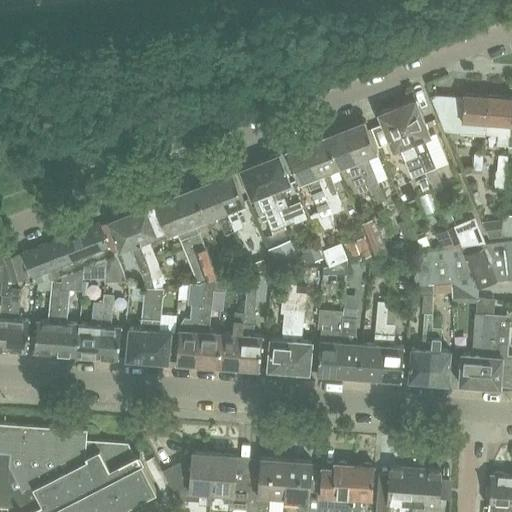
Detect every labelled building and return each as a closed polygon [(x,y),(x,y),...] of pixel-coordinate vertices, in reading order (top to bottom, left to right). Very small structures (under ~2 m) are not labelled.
[(434,94),(432,95),(445,129),(461,130),(474,131),(485,132),(486,120),(489,94),(464,92),(464,97),(434,94)] [(486,120),(485,132),(499,133),(498,142),(508,143),(509,135),(510,122),(511,97),(511,95),(489,94),(486,120)] [(416,96),(397,103),(421,163),(424,171),(436,166),(433,158),(424,136),(431,133),(416,96)] [(397,103),(379,110),(384,122),(391,141),(394,148),(401,145),(410,168),(412,176),(419,173),(424,171),(421,163),(397,103)] [(364,118),(345,126),(366,176),(374,197),(376,202),(384,198),(383,196),(378,182),(374,173),(367,154),(376,150),(364,118)] [(327,133),(323,135),(335,166),(340,165),(341,164),(346,175),(351,173),(363,201),(374,197),(366,176),(345,126),(327,133)] [(323,135),(305,142),(324,192),(332,211),(343,207),(328,169),(335,166),(323,135)] [(305,142),(286,149),(298,180),(308,176),(316,196),(321,209),(323,215),(332,211),(324,192),(305,142)] [(259,160),(278,208),(285,224),(293,220),(287,205),(279,185),(290,181),(278,152),(259,160)] [(476,152),(474,167),(482,168),(483,153),(476,152)] [(494,171),(493,188),(504,189),(505,182),(505,170),(507,154),(498,154),(497,169),(494,171)] [(272,229),(285,224),(278,208),(259,160),(240,168),(251,196),(257,194),(272,229)] [(232,171),(213,178),(233,228),(242,224),(234,205),(244,201),(232,171)] [(425,175),(417,178),(422,191),(430,187),(425,175)] [(213,178),(195,185),(193,186),(205,216),(217,212),(224,231),(233,228),(213,178)] [(173,194),(193,244),(206,278),(221,276),(209,244),(205,246),(195,220),(205,216),(193,186),(192,186),(173,194)] [(193,244),(173,194),(154,201),(155,203),(152,204),(162,231),(165,229),(166,232),(177,228),(184,247),(197,279),(206,278),(193,244)] [(147,204),(128,212),(153,278),(162,274),(155,256),(148,237),(159,233),(158,232),(162,231),(152,204),(148,206),(147,204)] [(448,208),(441,211),(446,223),(453,220),(448,208)] [(144,281),(153,278),(128,212),(108,219),(119,248),(130,244),(144,281)] [(374,216),(362,220),(376,257),(388,252),(374,216)] [(474,216),(447,227),(454,245),(485,241),(474,216)] [(407,218),(398,221),(405,240),(414,236),(407,218)] [(53,277),(49,268),(109,244),(99,220),(21,250),(33,281),(53,277)] [(442,247),(454,245),(447,227),(435,232),(442,247)] [(347,241),(344,242),(351,260),(371,253),(364,235),(360,236),(359,232),(346,237),(347,241)] [(236,235),(227,238),(236,261),(245,257),(236,235)] [(511,238),(485,241),(454,245),(442,247),(416,251),(412,284),(431,281),(451,279),(477,296),(476,286),(496,278),(511,276),(511,238)] [(341,240),(323,248),(330,264),(348,257),(341,240)] [(317,242),(302,248),(307,263),(322,257),(317,242)] [(17,252),(3,257),(12,279),(26,274),(17,252)] [(106,258),(104,277),(104,281),(127,281),(117,254),(106,258)] [(264,257),(248,263),(252,272),(267,267),(264,257)] [(83,277),(104,277),(106,258),(83,267),(83,268),(83,277)] [(389,260),(372,259),(371,273),(388,275),(389,260)] [(322,269),(321,279),(344,280),(346,262),(322,266),(322,269)] [(61,279),(60,279),(58,299),(54,351),(61,352),(62,353),(69,354),(71,353),(74,353),(75,341),(76,323),(65,322),(67,288),(82,289),(83,277),(83,268),(61,276),(61,279)] [(279,368),(287,369),(292,317),(295,283),(296,272),(286,271),(285,281),(283,280),(280,311),(283,311),(282,316),(281,337),(270,336),(267,368),(270,368),(272,369),(277,370),(279,368)] [(247,274),(225,276),(224,289),(246,291),(247,274)] [(246,291),(244,311),(239,365),(246,366),(248,367),(253,368),(255,367),(259,367),(262,333),(252,332),(254,312),(257,274),(248,274),(247,274),(246,291)] [(212,288),(224,289),(225,276),(201,279),(201,282),(200,303),(196,362),(203,362),(205,364),(209,365),(211,363),(216,363),(218,329),(209,329),(211,304),(212,288)] [(58,299),(60,279),(51,279),(49,298),(48,320),(36,319),(35,338),(34,350),(38,350),(39,351),(45,352),(47,351),(54,351),(58,299)] [(451,279),(431,281),(432,291),(451,290),(451,279)] [(452,300),(477,301),(477,296),(451,279),(451,290),(452,300)] [(189,361),(196,362),(200,303),(201,282),(189,281),(187,302),(191,302),(190,316),(184,315),(179,323),(179,327),(176,360),(179,360),(181,362),(187,363),(189,361)] [(431,281),(412,284),(411,292),(432,291),(431,281)] [(295,283),(292,317),(287,369),(296,370),(298,371),(305,372),(306,371),(308,371),(311,340),(300,339),(302,318),(305,284),(295,283)] [(137,357),(147,358),(153,286),(144,286),(140,326),(129,325),(126,357),(129,357),(131,359),(135,359),(137,357)] [(157,361),(162,361),(164,359),(168,360),(171,331),(175,331),(176,314),(161,312),(164,286),(153,286),(147,358),(156,359),(157,361)] [(104,292),(103,302),(98,355),(105,355),(106,357),(113,357),(114,356),(118,356),(119,326),(111,325),(113,303),(114,293),(104,292)] [(0,346),(6,348),(10,293),(1,293),(0,305),(0,346)] [(19,294),(10,293),(6,348),(13,348),(14,350),(19,350),(21,349),(26,349),(27,338),(28,318),(17,317),(19,294)] [(477,301),(476,311),(485,311),(492,312),(493,297),(477,296),(477,301)] [(380,376),(386,306),(387,299),(377,299),(374,331),(373,342),(363,341),(360,375),(364,375),(366,377),(371,377),(373,376),(380,376)] [(98,355),(103,302),(94,301),(92,324),(81,323),(79,341),(78,353),(82,354),(82,355),(87,355),(88,355),(90,354),(98,355)] [(355,374),(358,341),(355,331),(356,317),(355,317),(356,307),(342,305),(341,315),(341,318),(337,373),(344,374),(346,375),(350,375),(352,374),(355,374)] [(386,306),(380,376),(387,377),(388,378),(394,379),(395,377),(400,378),(403,344),(392,343),(394,322),(395,307),(386,306)] [(225,366),(230,366),(232,365),(239,365),(244,311),(235,310),(233,331),(223,330),(220,364),(223,364),(225,366)] [(420,379),(428,380),(432,325),(432,312),(424,311),(424,325),(422,347),(411,346),(408,379),(413,379),(414,380),(419,381),(420,379)] [(480,384),(485,311),(476,311),(475,325),(474,331),(473,352),(461,351),(459,382),(462,383),(463,384),(469,384),(470,384),(480,384)] [(498,388),(498,387),(499,386),(501,386),(501,384),(511,384),(511,355),(506,355),(507,342),(498,341),(500,312),(492,312),(485,311),(480,384),(488,385),(488,387),(498,388)] [(337,373),(341,318),(341,315),(332,315),(330,338),(320,337),(317,372),(321,372),(323,373),(328,374),(329,373),(337,373)] [(436,381),(437,382),(443,382),(444,381),(447,381),(450,349),(439,348),(441,326),(432,325),(428,380),(436,381)] [(0,506),(5,507),(7,511),(109,511),(117,508),(118,511),(145,511),(137,496),(154,488),(139,460),(141,460),(137,452),(135,453),(134,452),(132,453),(125,440),(83,437),(84,427),(0,422),(0,506)] [(198,490),(213,491),(216,452),(193,450),(191,486),(186,485),(174,464),(164,469),(179,498),(198,499),(198,490)] [(238,482),(239,454),(239,453),(216,452),(213,491),(224,491),(223,501),(225,501),(233,501),(233,507),(247,507),(248,487),(249,483),(238,482)] [(258,488),(248,487),(247,507),(246,511),(259,511),(268,511),(270,493),(284,494),(286,457),(260,455),(258,488)] [(311,458),(286,457),(284,494),(299,495),(298,508),(307,509),(311,458)] [(352,511),(355,462),(334,460),(334,464),(323,463),(321,492),(320,504),(342,505),(341,511),(352,511)] [(355,462),(352,511),(360,511),(362,495),(372,496),(374,463),(355,462)] [(389,490),(377,489),(375,511),(399,511),(400,501),(413,502),(415,466),(391,464),(390,471),(389,490)] [(415,466),(413,502),(438,504),(439,496),(440,476),(441,468),(415,466)] [(508,511),(511,473),(491,471),(488,511),(508,511)]
